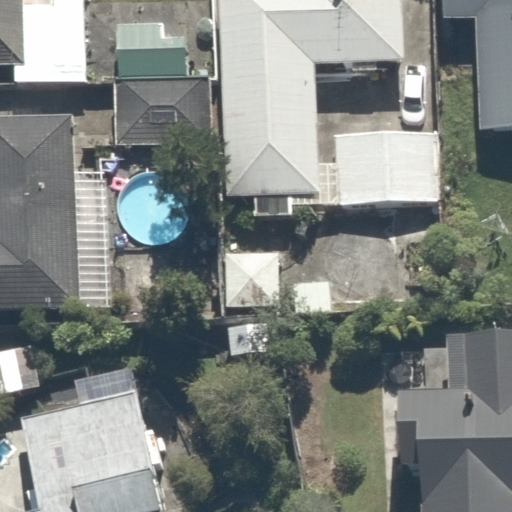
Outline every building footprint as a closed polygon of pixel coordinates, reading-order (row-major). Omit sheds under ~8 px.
[(0,0),(0,76),(6,77),(5,94),(82,96),(84,0),(0,0)] [(208,0),(219,195),(249,193),(250,217),(294,215),(293,204),(319,202),(312,67),(403,62),(399,0),(208,0)] [(470,132),(511,131),(511,0),(426,0),(427,24),(469,24),(470,132)] [(135,140),(202,142),(203,83),(169,82),(170,43),(108,42),(107,80),(137,81),(135,140)] [(0,314),(67,313),(62,121),(0,122),(0,314)] [(326,206),(435,203),(435,184),(426,184),(426,159),(434,158),(434,133),(325,135),(326,206)] [(511,511),(511,331),(449,334),(451,394),(385,396),(387,463),(403,462),(404,511),(511,511)] [(164,511),(133,399),(9,434),(30,509),(19,511),(164,511)]
